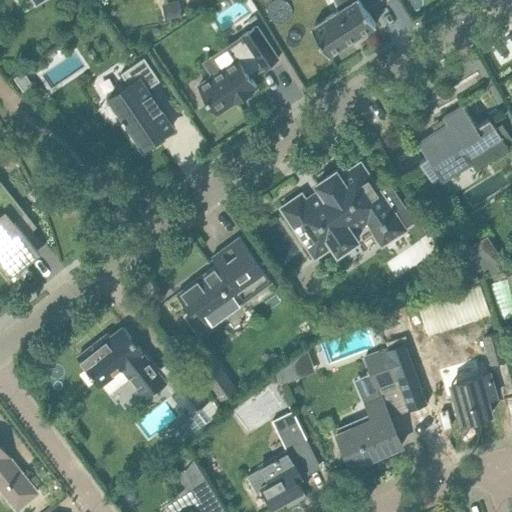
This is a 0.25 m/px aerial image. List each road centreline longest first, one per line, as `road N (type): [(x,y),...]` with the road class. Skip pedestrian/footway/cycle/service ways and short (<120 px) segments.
road 1 (residential): [(0,349),(249,164),(509,0)]
road 2 (residential): [(103,511),(0,374)]
road 3 (residential): [(370,511),(494,463)]
